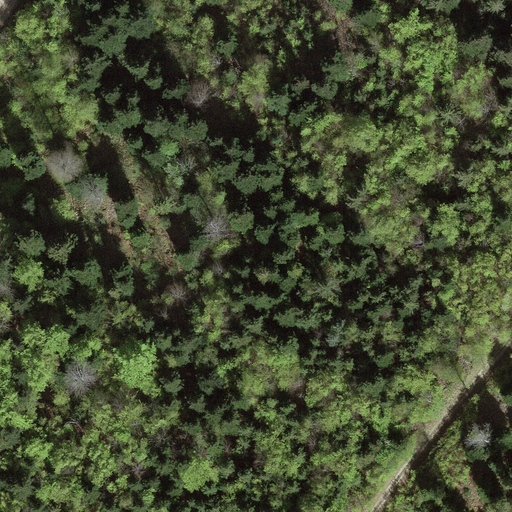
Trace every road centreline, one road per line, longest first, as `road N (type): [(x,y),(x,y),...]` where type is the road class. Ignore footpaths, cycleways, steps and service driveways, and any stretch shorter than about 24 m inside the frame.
road 1 (track): [(0,450),(66,402),(205,267)]
road 2 (track): [(511,339),(377,511)]
